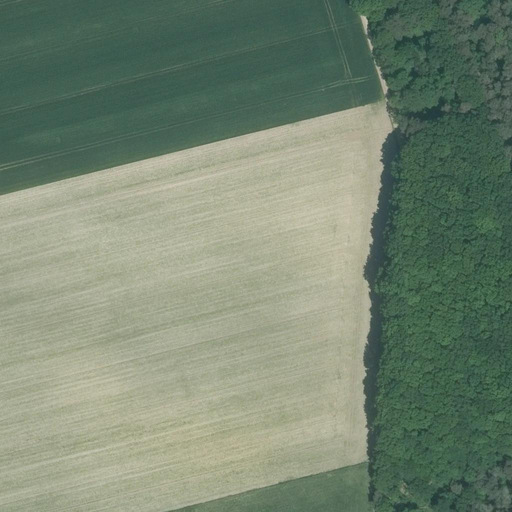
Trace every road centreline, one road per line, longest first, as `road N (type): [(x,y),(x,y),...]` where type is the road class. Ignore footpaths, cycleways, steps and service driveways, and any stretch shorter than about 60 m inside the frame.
road 1 (track): [(402,148),(376,511)]
road 2 (track): [(357,0),(402,148)]
